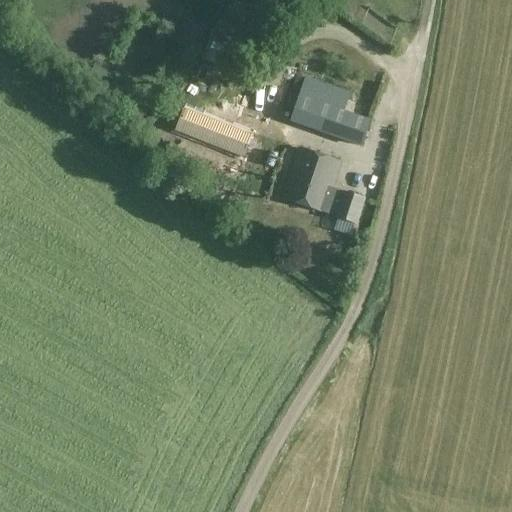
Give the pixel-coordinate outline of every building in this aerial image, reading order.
[(149,101),(120,78),(94,57),(77,77),(132,121),(149,101)] [(336,139),(346,112),(351,94),(307,78),(291,122),(336,139)] [(211,160),(142,135),(135,156),(203,181),(211,160)] [(341,164),(300,149),(284,200),(325,214),(325,213),(337,217),(337,218),(356,224),(364,200),(345,194),(344,197),(332,193),(341,164)] [(224,153),(223,166),(241,168),(242,155),(224,153)]
